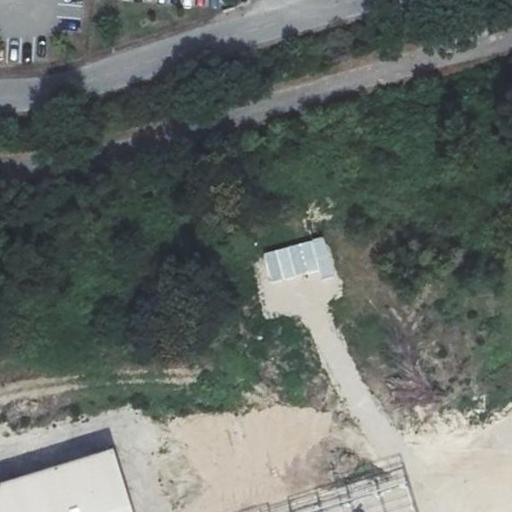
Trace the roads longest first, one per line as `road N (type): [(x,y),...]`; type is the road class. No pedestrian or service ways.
road 1 (unclassified): [(511,36),(70,164),(0,170)]
road 2 (unclassified): [(360,0),(55,91),(0,96)]
